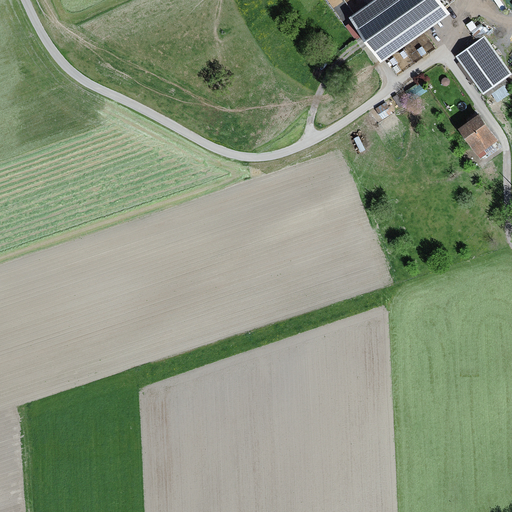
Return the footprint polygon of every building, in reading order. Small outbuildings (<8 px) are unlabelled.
[(371,0),(350,16),(352,18),(363,35),(382,61),(450,12),(441,0),(371,0)] [(363,35),(352,18),(349,20),(350,22),(345,26),(354,38),(356,37),(357,39),(363,35)] [(483,23),(470,31),(476,39),(491,29),(489,26),(486,27),(483,23)] [(484,36),(456,56),(484,94),(511,74),(484,36)] [(422,83),(407,93),(412,101),(427,91),(422,83)] [(479,113),(459,128),(478,154),(498,139),(479,113)]
